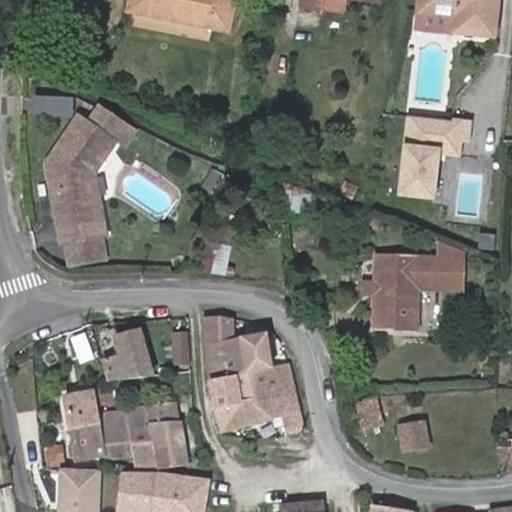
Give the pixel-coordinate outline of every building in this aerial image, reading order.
[(210,33),(214,34),(219,0),(116,0),(114,13),(210,33)] [(304,0),(303,14),(321,17),(322,0),(325,0),(345,2),(376,6),(376,0),(304,0)] [(344,19),(345,2),(325,0),(322,0),(321,17),(344,19)] [(422,0),(416,36),(492,47),(496,24),(498,0),(422,0)] [(492,47),(510,50),(511,38),(511,25),(496,24),(492,47)] [(436,200),(441,153),(466,156),(470,119),(404,112),(395,195),(436,200)] [(114,128),(92,113),(82,128),(71,121),(39,168),(51,243),(97,234),(90,199),(85,199),(83,178),(107,145),(104,142),(114,128)] [(275,119),(253,116),(252,144),(271,146),(275,119)] [(293,208),(292,191),(274,184),(277,210),(293,208)] [(97,234),(51,243),(58,284),(101,275),(97,234)] [(437,246),(436,264),(465,265),(465,257),(437,246)] [(419,264),(376,262),(373,339),(416,341),(418,298),(464,300),(465,265),(436,264),(419,264)] [(202,352),(208,384),(232,379),(266,374),(261,340),(229,345),(226,323),(198,323),(201,345),(202,352)] [(75,364),(89,361),(83,336),(69,340),(75,364)] [(101,366),(104,387),(150,382),(141,336),(117,341),(119,361),(104,364),(101,366)] [(183,368),(181,341),(167,341),(169,370),(183,371),(183,368)] [(266,374),(232,379),(236,408),(215,413),(219,436),(225,435),(264,426),(270,425),(279,423),(284,443),(295,441),(299,440),(283,370),(266,374)] [(236,408),(232,379),(208,384),(210,390),(211,397),(215,413),(236,408)] [(376,407),(369,379),(331,388),(338,416),(359,412),(376,407)] [(70,467),(99,462),(92,421),(88,398),(56,402),(70,467)] [(383,435),(376,407),(359,412),(365,439),(383,435)] [(173,410),(92,421),(99,462),(100,468),(179,457),(173,410)] [(344,444),(365,439),(359,412),(338,416),(344,444)] [(29,427),(36,466),(51,463),(46,425),(29,427)] [(400,438),(405,460),(429,456),(424,432),(400,438)] [(511,480),(511,451),(503,452),(502,481),(511,480)] [(115,511),(121,476),(102,475),(34,470),(48,511),(115,511)] [(121,476),(115,511),(200,511),(201,505),(203,488),(121,476)]
